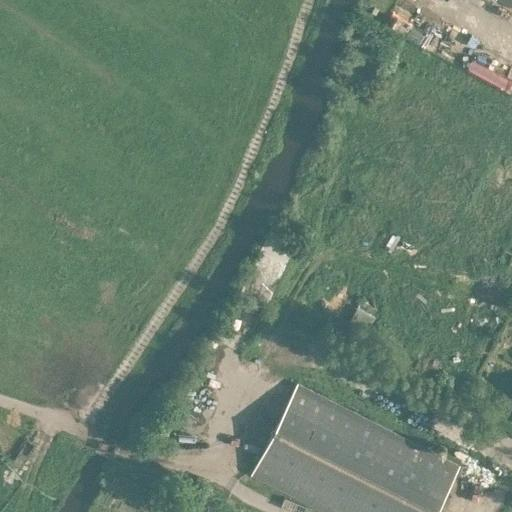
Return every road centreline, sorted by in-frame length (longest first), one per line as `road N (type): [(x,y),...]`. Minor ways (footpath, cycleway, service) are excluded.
road 1 (track): [(54,418),(81,431),(203,257),(309,0)]
road 2 (track): [(0,397),(54,418),(17,470)]
